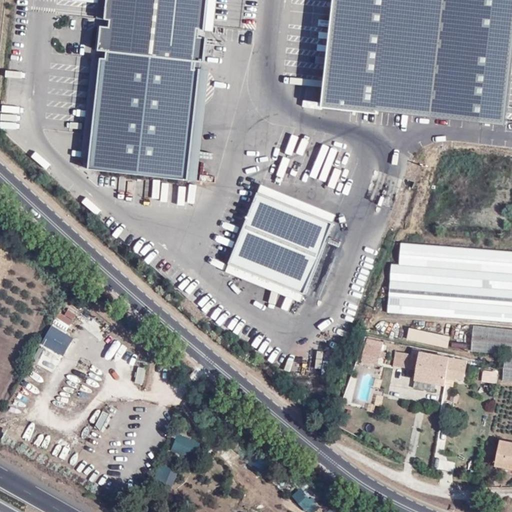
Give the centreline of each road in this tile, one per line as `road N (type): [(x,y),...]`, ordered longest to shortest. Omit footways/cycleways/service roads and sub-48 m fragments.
road 1 (secondary): [(416,511),(289,426),(0,172)]
road 2 (unknown): [(242,353),(320,377),(404,452),(511,496)]
